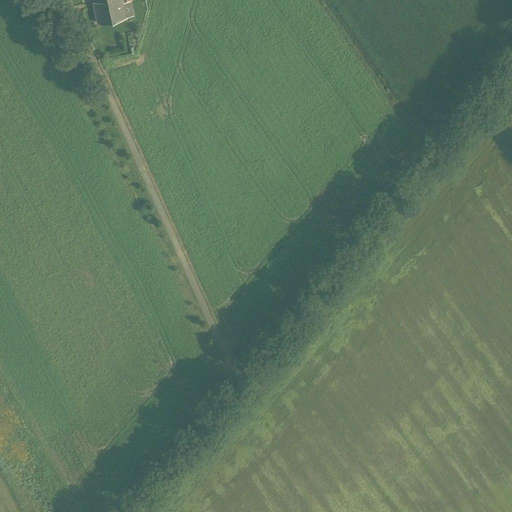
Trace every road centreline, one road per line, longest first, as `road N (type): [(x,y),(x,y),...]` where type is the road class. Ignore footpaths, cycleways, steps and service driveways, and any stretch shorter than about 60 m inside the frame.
road 1 (unclassified): [(121,511),(511,40)]
road 2 (track): [(66,0),(232,369)]
